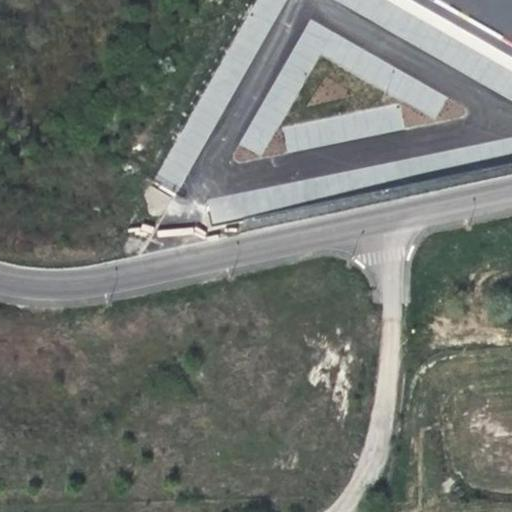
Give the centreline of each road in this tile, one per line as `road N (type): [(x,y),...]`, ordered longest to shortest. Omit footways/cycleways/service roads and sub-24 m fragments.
road 1 (unclassified): [(0,280),(89,287),(386,220)]
road 2 (unclassified): [(343,511),(355,505),(397,420),(386,220)]
road 3 (unclassified): [(386,220),(511,194)]
